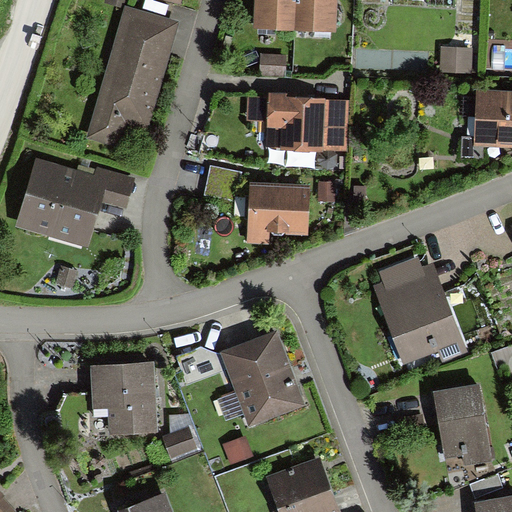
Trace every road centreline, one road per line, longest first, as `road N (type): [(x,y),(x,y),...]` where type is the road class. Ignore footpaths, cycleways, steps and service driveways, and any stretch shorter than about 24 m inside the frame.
road 1 (residential): [(214,0),(150,233),(159,314)]
road 2 (residential): [(382,511),(291,271)]
road 3 (residential): [(511,185),(291,271)]
road 4 (residential): [(19,319),(31,445),(52,511)]
road 5 (residential): [(159,314),(19,319)]
road 6 (residential): [(291,271),(159,314)]
